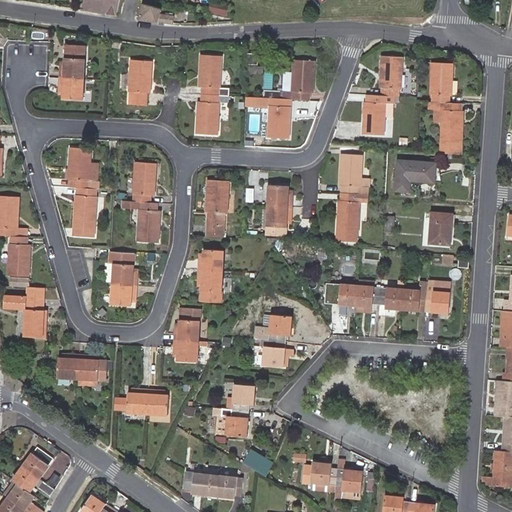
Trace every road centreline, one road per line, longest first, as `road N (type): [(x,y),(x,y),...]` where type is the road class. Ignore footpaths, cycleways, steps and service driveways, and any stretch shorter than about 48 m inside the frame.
road 1 (residential): [(28,126),(79,316),(103,331),(137,333),(160,311),(181,246),(184,153)]
road 2 (residential): [(479,355),(341,344),(289,404),(470,495)]
road 3 (residential): [(184,153),(297,160),(310,154),(359,27)]
road 4 (residential): [(127,28),(359,27)]
road 5 (residential): [(479,355),(489,192)]
road 6 (residential): [(184,153),(150,132),(28,126)]
road 7 (residential): [(489,192),(498,43)]
road 8 (residential): [(470,495),(479,355)]
road 9 (residential): [(0,8),(127,28)]
